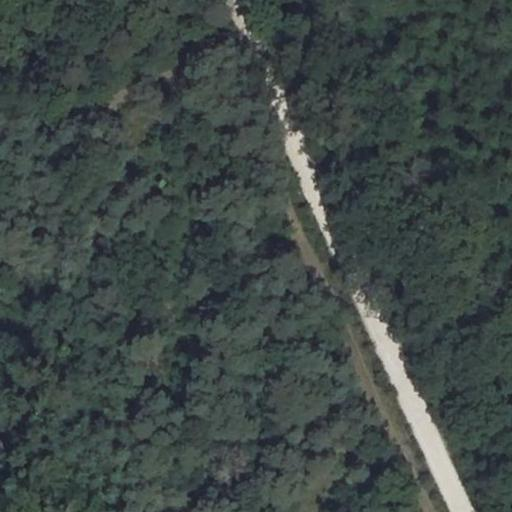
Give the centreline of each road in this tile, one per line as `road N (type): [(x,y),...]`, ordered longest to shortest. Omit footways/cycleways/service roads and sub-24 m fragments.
road 1 (track): [(237,0),(248,42),(462,511)]
road 2 (track): [(132,84),(92,106),(0,125)]
